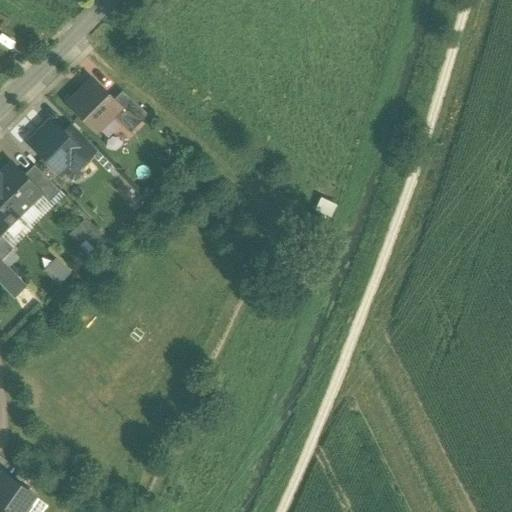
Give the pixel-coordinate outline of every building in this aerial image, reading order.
[(111,103),(88,80),(64,105),(95,136),(112,119),(119,111),(111,103)] [(129,135),(145,118),(120,93),(111,103),(119,111),(112,119),(129,135)] [(10,133),(19,142),(43,119),(34,110),(10,133)] [(65,140),(48,124),(28,146),(55,172),(62,164),(75,177),(94,157),(71,134),(65,140)] [(6,164),(0,170),(0,199),(19,218),(39,196),(6,164)] [(0,199),(0,237),(19,218),(0,199)] [(85,255),(103,238),(82,218),(65,235),(85,255)] [(57,284),(70,270),(55,256),(42,270),(57,284)] [(24,511),(35,498),(1,475),(0,475),(0,511),(24,511)]
